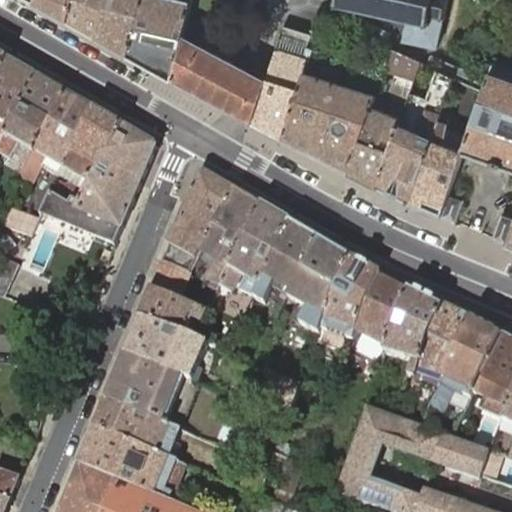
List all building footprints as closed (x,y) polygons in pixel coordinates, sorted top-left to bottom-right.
[(36,0),(36,4),(68,21),(73,0),(36,0)] [(73,0),(68,21),(98,38),(108,0),(73,0)] [(108,0),(98,38),(130,56),(143,0),(108,0)] [(143,0),(130,56),(174,81),(184,42),(186,31),(193,5),(193,0),(143,0)] [(405,41),(439,48),(448,0),(339,0),(340,0),(337,0),(337,4),(339,4),(338,7),(342,8),(342,5),(355,8),(355,10),(359,11),(359,8),(374,12),(373,15),(377,15),(377,13),(391,15),(391,18),(394,19),(395,16),(409,20),(409,22),(408,29),(405,41)] [(360,36),(360,35),(363,25),(328,14),(324,25),(360,36)] [(311,60),(319,38),(287,27),(284,27),(280,49),(269,82),(254,123),(285,138),(307,72),(311,60)] [(254,123),(269,82),(267,81),(248,71),(202,47),(200,51),(184,42),(174,81),(228,109),(248,120),(254,123)] [(403,118),(411,96),(416,81),(423,63),(395,50),(387,72),(398,75),(392,91),(395,98),(393,104),(377,98),(374,107),(351,172),(379,187),(401,125),(403,118)] [(37,78),(7,61),(0,72),(0,138),(4,141),(6,137),(20,109),(37,78)] [(511,67),(497,62),(492,73),(486,93),(466,151),(492,160),(508,166),(511,167),(511,67)] [(379,187),(411,201),(434,139),(441,119),(457,79),(439,70),(427,102),(411,96),(403,118),(401,125),(379,187)] [(378,95),(307,72),(285,138),(351,172),(374,107),(377,98),(378,95)] [(66,94),(37,78),(20,109),(6,137),(4,141),(0,150),(0,155),(10,162),(20,145),(34,153),(35,152),(66,94)] [(95,110),(66,94),(35,152),(64,169),(66,166),(95,110)] [(124,127),(95,110),(66,166),(93,183),(124,127)] [(452,188),(466,151),(445,144),(453,124),(441,119),(434,139),(411,201),(443,215),(450,194),(452,188)] [(43,214),(118,245),(158,148),(157,144),(124,127),(93,183),(88,192),(81,205),(74,201),(71,206),(52,196),(43,214)] [(35,152),(34,153),(22,175),(22,180),(24,182),(32,186),(42,167),(60,178),(61,177),(64,169),(35,152)] [(64,169),(61,177),(88,192),(93,183),(66,166),(64,169)] [(171,246),(164,263),(191,274),(198,262),(199,259),(204,249),(236,191),(204,173),(202,174),(171,246)] [(232,264),(263,206),(236,191),(204,249),(199,259),(198,262),(204,266),(214,272),(211,277),(209,281),(212,284),(210,288),(218,293),(221,288),(221,287),(230,269),(231,266),(232,264)] [(443,215),(457,221),(465,200),(456,196),(450,194),(443,215)] [(280,246),(293,224),(263,206),(232,264),(231,266),(230,269),(221,287),(230,293),(234,287),(241,292),(244,294),(255,301),(256,299),(261,288),(280,246)] [(40,221),(10,210),(3,227),(30,235),(34,237),(40,221)] [(509,244),(511,235),(511,216),(504,214),(495,238),(509,244)] [(351,258),(293,224),(280,246),(261,288),(256,299),(267,306),(270,300),(274,294),(279,285),(294,294),(291,299),(309,310),(304,318),(301,324),(321,335),(323,330),(324,325),(335,289),(351,258)] [(382,273),(351,258),(335,289),(324,325),(348,333),(356,336),(358,330),(365,309),(371,295),(382,273)] [(0,296),(4,298),(18,269),(15,267),(0,260),(0,296)] [(164,263),(154,289),(179,301),(191,274),(164,263)] [(411,289),(382,273),(371,295),(365,309),(358,330),(356,336),(355,341),(352,347),(357,349),(366,332),(383,341),(374,358),(383,362),(386,354),(395,326),(411,289)] [(289,303),(291,299),(294,294),(279,285),(274,294),(289,303)] [(154,289),(141,319),(187,337),(194,321),(204,325),(209,314),(179,301),(154,289)] [(445,306),(411,289),(395,326),(386,354),(415,363),(410,378),(416,380),(421,365),(426,349),(432,333),(445,306)] [(474,320),(445,306),(432,333),(426,349),(421,365),(448,374),(459,350),(474,320)] [(141,319),(127,354),(187,379),(195,382),(200,370),(202,366),(204,361),(211,364),(216,363),(220,355),(219,350),(210,346),(197,341),(187,337),(141,319)] [(503,335),(474,320),(459,350),(448,374),(447,378),(469,388),(466,396),(473,399),(475,393),(503,335)] [(348,333),(324,325),(323,330),(329,332),(326,342),(344,349),(347,339),(355,341),(356,336),(348,333)] [(366,332),(357,349),(374,358),(383,341),(366,332)] [(511,397),(511,339),(503,335),(475,393),(508,408),(511,397)] [(127,354),(107,400),(168,426),(170,419),(187,379),(127,354)] [(286,425),(302,388),(276,376),(273,386),(261,415),(286,425)] [(469,388),(447,378),(443,385),(455,391),(466,396),(469,388)] [(455,391),(443,385),(438,396),(431,409),(443,414),(445,413),(455,391)] [(107,400),(96,427),(171,459),(176,446),(168,442),(174,428),(168,426),(107,400)] [(402,421),(369,410),(345,476),(340,493),(393,511),(487,511),(424,492),(422,500),(373,483),(383,448),(481,484),(483,477),(491,456),(453,441),(443,438),(423,429),(402,421)] [(511,415),(506,413),(501,424),(500,427),(511,432),(511,415)] [(96,427),(81,465),(153,495),(163,499),(179,462),(175,460),(171,459),(96,427)] [(168,442),(176,446),(177,444),(180,437),(183,432),(182,432),(174,428),(168,442)] [(281,441),(277,452),(288,455),(291,448),(288,444),(281,441)] [(260,498),(263,499),(269,501),(291,510),(308,463),(288,455),(277,452),(270,471),(261,497),(260,498)] [(179,462),(163,499),(171,503),(187,465),(179,462)] [(242,489),(261,497),(270,471),(253,464),(242,489)] [(81,465),(60,511),(192,511),(171,503),(163,499),(153,495),(81,465)] [(20,482),(20,480),(0,473),(0,479),(18,485),(20,482)] [(0,497),(12,501),(18,485),(0,479),(0,497)] [(0,511),(7,511),(12,501),(0,497),(0,511)] [(269,501),(263,499),(259,511),(297,511),(291,510),(269,501)]
